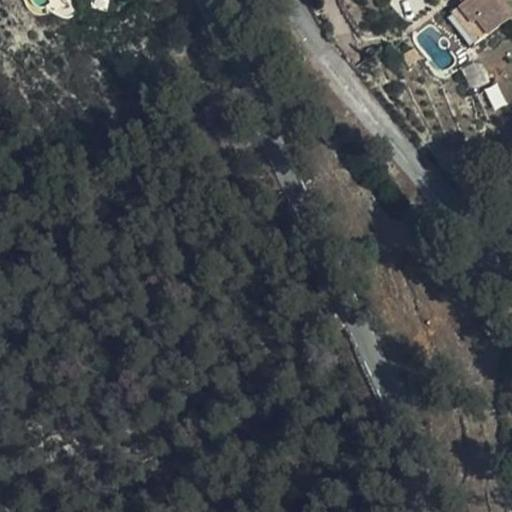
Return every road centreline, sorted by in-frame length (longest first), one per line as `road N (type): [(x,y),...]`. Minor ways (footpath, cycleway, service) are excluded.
road 1 (tertiary): [(210,0),(396,405),(418,511)]
road 2 (residential): [(285,0),(511,289)]
